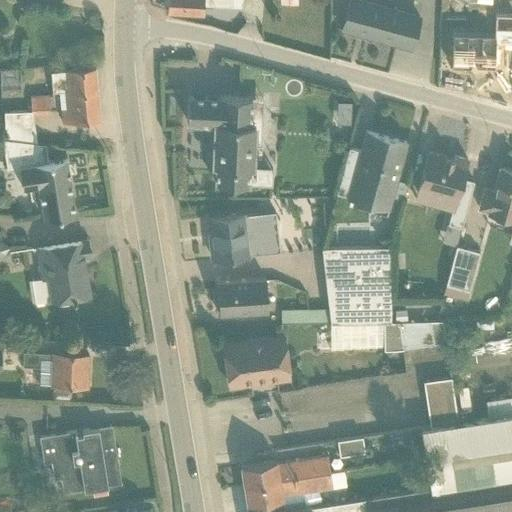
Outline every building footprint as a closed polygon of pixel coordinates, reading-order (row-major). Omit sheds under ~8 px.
[(166,9),(166,10),(164,10),(164,13),(202,13),(202,4),(240,7),(240,0),(162,0),(163,6),(165,9),(166,9)] [(364,0),(348,0),(341,29),(410,48),(419,14),(364,0)] [(472,34),(451,33),(451,45),(450,45),(449,68),(470,68),(470,67),(494,68),(495,42),(511,42),(511,28),(495,28),(496,16),(511,16),(511,15),(495,14),(494,35),(472,34)] [(58,93),(97,91),(95,68),(50,72),(52,94),(58,93)] [(99,119),(97,91),(58,93),(61,123),(99,119)] [(4,140),(35,143),(31,114),(49,113),(48,94),(29,95),(30,111),(3,113),(4,140)] [(219,98),(187,97),(186,121),(190,122),(190,124),(214,125),(211,166),(216,166),(215,184),(249,186),(249,169),(254,169),(255,146),(256,125),(250,125),(251,98),(219,96),(219,98)] [(263,99),(251,98),(250,125),(256,125),(255,146),(261,147),(263,99)] [(387,210),(388,210),(392,197),(402,200),(406,183),(395,180),(406,142),(365,131),(360,151),(348,147),(336,193),(350,197),(347,206),(385,217),(387,210)] [(42,219),(74,214),(68,177),(69,177),(67,167),(65,159),(48,162),(45,144),(35,146),(35,143),(4,140),(1,140),(6,170),(18,168),(22,190),(37,188),(42,219)] [(450,159),(427,152),(413,201),(450,211),(447,225),(460,228),(473,181),(462,178),(466,159),(451,155),(450,159)] [(511,171),(499,168),(493,189),(482,186),(476,209),(486,212),(485,214),(511,220),(511,171)] [(211,259),(278,252),(274,212),(209,219),(211,243),(210,243),(211,259)] [(31,303),(89,294),(83,257),(89,256),(86,240),(35,248),(40,279),(28,281),(31,303)] [(478,252),(455,246),(442,294),(464,300),(478,252)] [(329,323),(390,322),(389,248),(321,248),(327,309),(329,323)] [(218,315),(267,312),(265,279),(216,282),(218,315)] [(280,324),(329,323),(327,309),(280,310),(280,324)] [(458,317),(459,328),(476,328),(476,316),(458,317)] [(442,321),(390,322),(329,323),(330,350),(396,350),(401,350),(445,343),(442,321)] [(229,387),(290,379),(284,336),(223,344),(229,387)] [(39,367),(38,384),(86,386),(88,355),(22,351),(22,367),(39,367)] [(456,423),(449,377),(421,381),(429,427),(456,423)] [(511,398),(511,396),(476,402),(478,419),(511,413),(511,398)] [(511,445),(511,413),(478,419),(456,423),(429,427),(417,429),(422,460),(511,445)] [(120,483),(111,425),(81,430),(81,434),(76,435),(75,431),(38,437),(42,463),(50,462),(53,479),(60,478),(62,492),(91,488),(92,495),(106,493),(105,486),(120,483)] [(361,437),(336,441),(339,457),(364,453),(361,437)] [(511,445),(422,460),(428,488),(511,475),(511,445)] [(243,485),(329,472),(327,455),(277,463),(276,460),(240,466),(243,485)] [(282,496),(332,489),(329,472),(243,485),(246,505),(283,499),(282,496)] [(511,511),(511,475),(428,488),(363,499),(364,511),(511,511)] [(364,511),(363,499),(310,507),(310,511),(364,511)]
